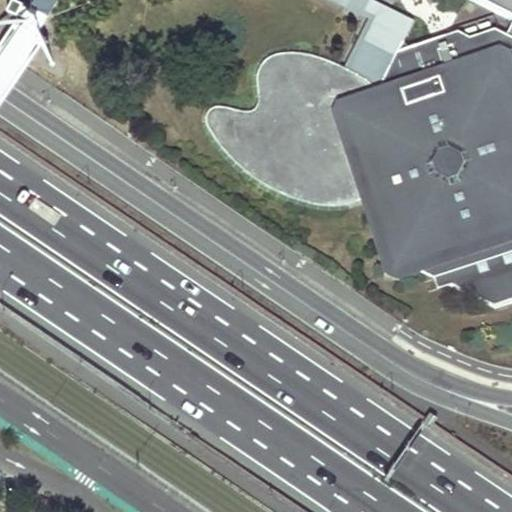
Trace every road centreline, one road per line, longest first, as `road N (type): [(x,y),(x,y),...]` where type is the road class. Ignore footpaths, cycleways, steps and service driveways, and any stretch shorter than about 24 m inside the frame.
road 1 (motorway): [(489,511),(0,181)]
road 2 (secondary): [(0,89),(403,371),(451,393)]
road 3 (motorway): [(0,258),(375,511)]
